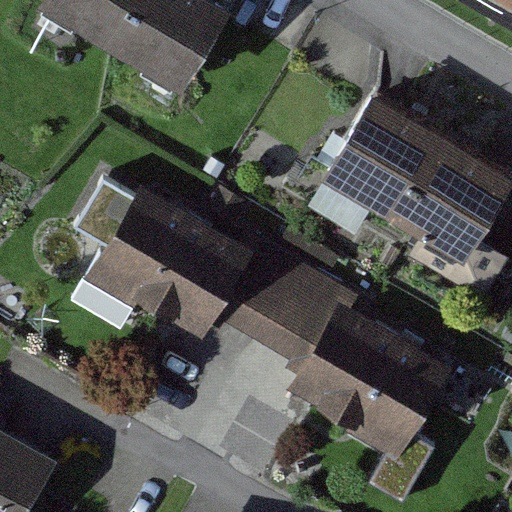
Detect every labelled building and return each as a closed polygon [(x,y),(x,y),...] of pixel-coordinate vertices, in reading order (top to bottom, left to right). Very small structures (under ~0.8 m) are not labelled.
[(238,6),(227,0),(52,0),(50,5),(189,88),(238,6)] [(511,0),(492,0),(511,11),(511,0)] [(511,186),(511,166),(384,91),(332,179),(469,260),(511,186)] [(467,367),(156,187),(105,277),(205,335),(218,313),(302,362),(292,380),(417,453),(467,367)] [(25,511),(61,450),(0,415),(0,511),(25,511)]
